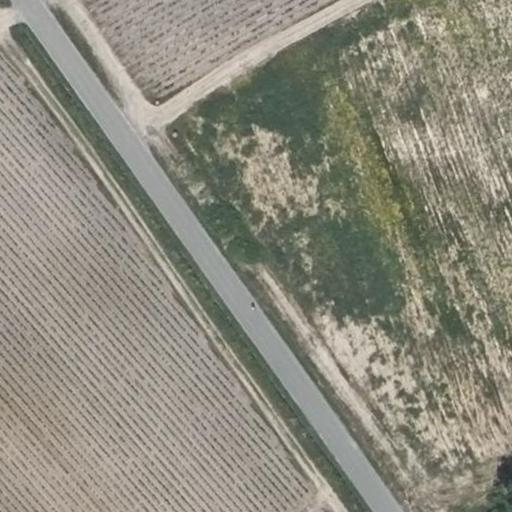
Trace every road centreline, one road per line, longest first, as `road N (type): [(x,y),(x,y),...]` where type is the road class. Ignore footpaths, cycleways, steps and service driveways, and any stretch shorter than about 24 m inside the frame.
road 1 (unclassified): [(45,0),(404,511)]
road 2 (track): [(134,126),(358,0)]
